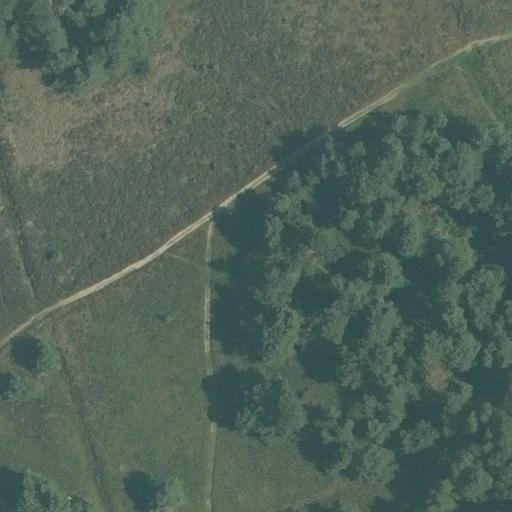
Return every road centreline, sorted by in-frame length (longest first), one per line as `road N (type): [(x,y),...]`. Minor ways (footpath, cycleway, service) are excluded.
road 1 (track): [(511,26),(421,75),(211,217)]
road 2 (track): [(211,217),(0,343)]
